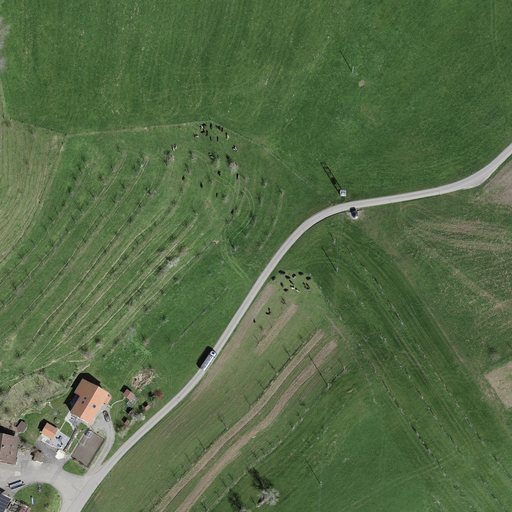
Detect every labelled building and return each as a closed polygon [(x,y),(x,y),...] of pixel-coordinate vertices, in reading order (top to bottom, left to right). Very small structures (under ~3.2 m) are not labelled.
[(85,384),(78,396),(84,400),(73,418),(94,431),(113,400),(85,384)] [(42,434),(54,439),(59,427),(46,422),(42,434)] [(69,442),(71,432),(62,430),(60,440),(69,442)] [(22,441),(0,438),(0,463),(19,467),(22,441)] [(0,511),(6,511),(11,502),(0,496),(0,511)]
